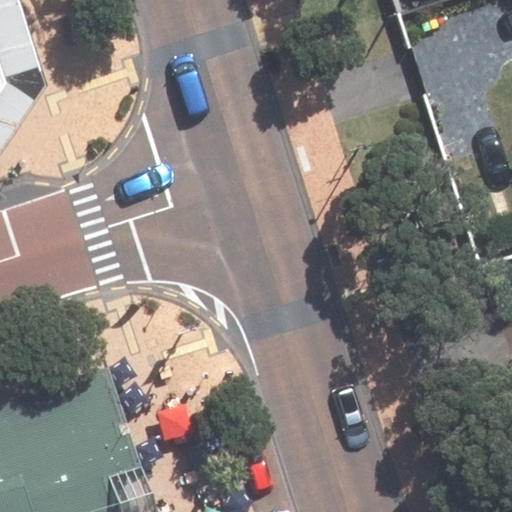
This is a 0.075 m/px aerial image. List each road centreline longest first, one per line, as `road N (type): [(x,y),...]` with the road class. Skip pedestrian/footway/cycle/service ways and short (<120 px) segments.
road 1 (primary): [(248,190),(352,511)]
road 2 (residential): [(0,270),(248,190)]
road 3 (primary): [(185,0),(248,190)]
